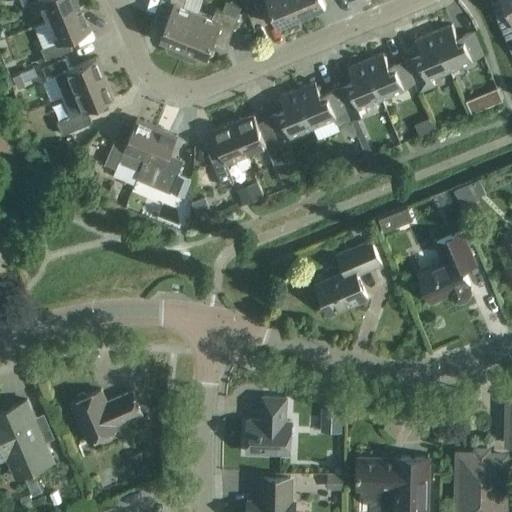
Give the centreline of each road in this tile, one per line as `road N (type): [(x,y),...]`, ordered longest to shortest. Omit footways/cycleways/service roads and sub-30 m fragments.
road 1 (residential): [(117,0),(143,64),(161,83),(187,92),(220,87),(428,0)]
road 2 (residential): [(213,324),(412,375),(511,353)]
road 3 (unclassified): [(0,337),(123,313),(213,324)]
road 4 (residential): [(205,511),(213,324)]
